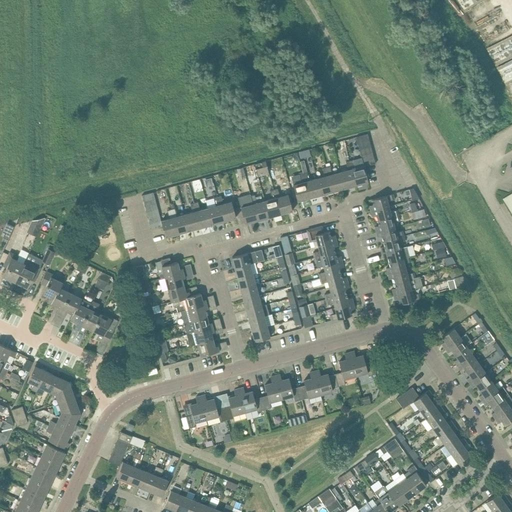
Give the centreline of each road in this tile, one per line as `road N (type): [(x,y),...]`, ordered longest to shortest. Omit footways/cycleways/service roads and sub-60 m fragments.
road 1 (track): [(354,82),(384,91),(424,127),(457,176),(479,180)]
road 2 (residential): [(199,254),(344,207)]
road 3 (unclassified): [(241,368),(385,329)]
road 4 (track): [(379,124),(306,0)]
road 5 (residential): [(111,413),(88,372),(93,360),(44,337),(18,335)]
road 6 (unclassified): [(111,413),(145,393),(241,368)]
road 7 (residential): [(241,368),(216,279),(206,281),(199,254)]
road 8 (residential): [(385,329),(344,207)]
road 9 (unclassified): [(511,234),(478,168),(491,145),(511,133)]
road 10 (residential): [(344,207),(392,184),(375,136),(379,124)]
